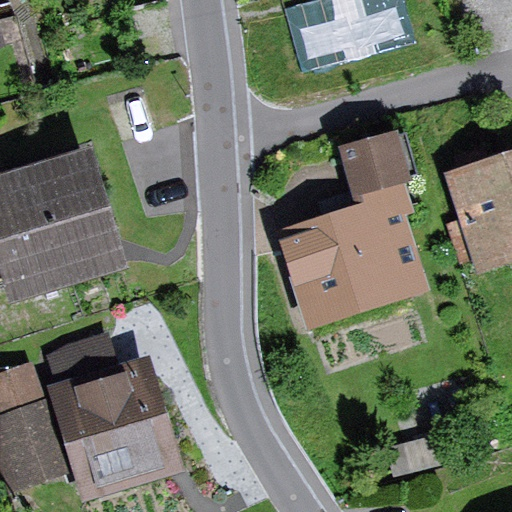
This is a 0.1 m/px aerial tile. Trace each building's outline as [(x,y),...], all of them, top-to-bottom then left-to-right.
[(288,0),(303,58),(414,28),(406,0),(288,0)] [(0,102),(33,93),(15,20),(0,23),(0,102)] [(346,151),(357,190),(415,174),(404,135),(346,151)] [(448,224),(460,261),(511,244),(511,168),(489,176),(481,150),(456,158),(473,216),(448,224)] [(0,179),(0,210),(21,280),(103,255),(77,172),(35,184),(31,170),(0,179)] [(286,245),(307,312),(417,276),(395,210),(286,245)] [(52,358),(92,483),(164,461),(138,375),(118,381),(106,342),(52,358)] [(0,460),(9,486),(62,466),(41,410),(47,408),(41,392),(17,400),(16,395),(0,400),(0,460)]
